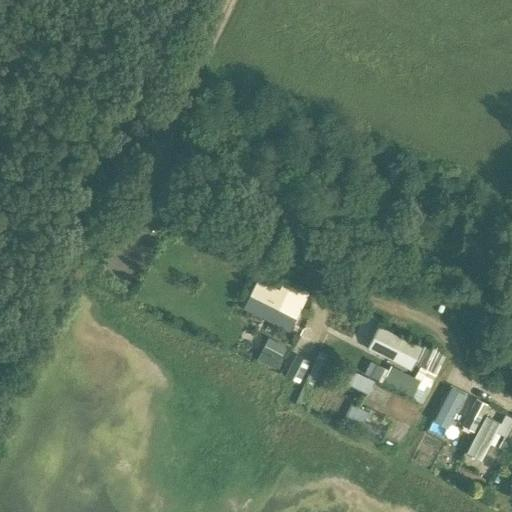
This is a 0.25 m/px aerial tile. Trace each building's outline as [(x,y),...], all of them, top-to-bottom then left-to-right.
[(256,289),(246,308),(288,330),(302,302),(287,294),(283,302),(256,289)] [(253,339),(206,317),(209,319),(198,337),(244,360),(253,339)] [(378,326),(367,347),(412,369),(423,348),(378,326)] [(262,333),(251,358),(273,367),(283,342),(262,333)] [(297,355),(286,376),(299,382),(309,361),(297,355)] [(372,359),(365,376),(424,400),(431,383),(372,359)] [(341,366),(335,379),(364,391),(369,378),(341,366)] [(452,386),(435,420),(449,427),(466,393),(452,386)] [(488,413),(468,452),(483,460),(503,421),(488,413)]
